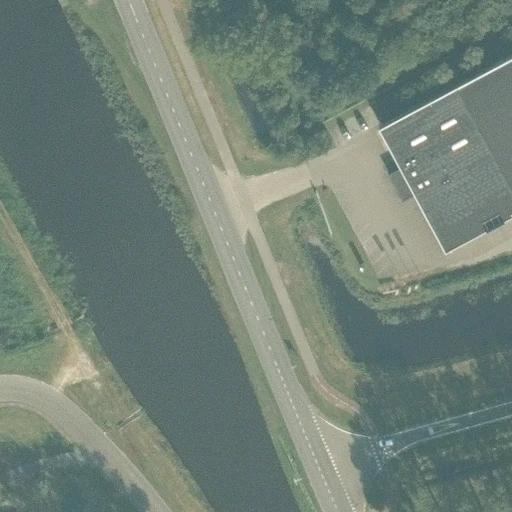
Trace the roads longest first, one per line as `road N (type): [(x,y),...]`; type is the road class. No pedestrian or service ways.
road 1 (tertiary): [(319,472),(128,0)]
road 2 (motorway): [(511,409),(319,472)]
road 3 (unclassified): [(146,511),(104,454),(54,410),(0,395)]
